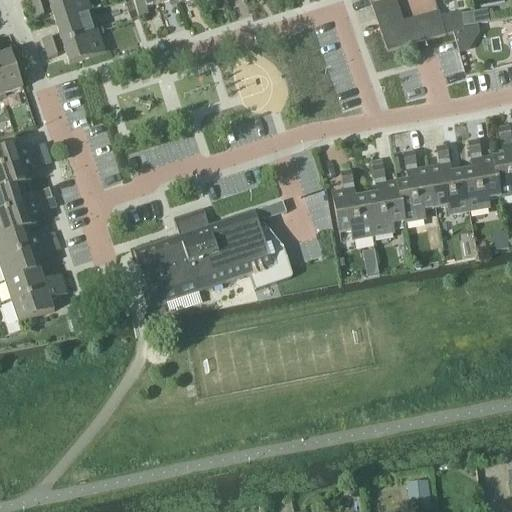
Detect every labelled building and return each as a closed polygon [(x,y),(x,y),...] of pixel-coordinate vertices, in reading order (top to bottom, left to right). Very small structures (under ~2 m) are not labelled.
[(31,0),(28,1),(32,11),(41,8),(38,0),(31,0)] [(64,0),(49,5),(55,24),(55,26),(91,14),(91,12),(86,0),(64,0)] [(133,0),(139,18),(147,16),(146,10),(159,6),(157,0),(133,0)] [(376,19),(399,11),(395,0),(372,8),(376,19)] [(41,8),(32,11),(35,21),(44,17),(41,8)] [(380,30),(403,22),(399,11),(376,19),(380,30)] [(474,14),(476,26),(489,24),(486,12),(474,14)] [(426,16),(433,40),(445,37),(439,13),(426,16)] [(91,14),(55,26),(62,46),(62,47),(98,35),(98,34),(91,14)] [(463,29),(476,26),(474,14),(461,16),(463,29)] [(414,19),(421,44),(433,40),(426,16),(414,19)] [(387,53),(421,44),(414,19),(403,22),(380,30),(387,53)] [(98,35),(62,47),(69,67),(79,64),(83,63),(105,56),(98,35)] [(45,51),(54,48),(52,39),(42,42),(45,51)] [(54,48),(45,51),(48,61),(58,58),(54,48)] [(0,88),(3,96),(23,89),(11,53),(0,56),(0,88)] [(511,148),(509,130),(499,131),(503,158),(493,160),(500,199),(511,196),(511,148)] [(0,147),(0,171),(48,155),(45,146),(21,154),(17,142),(0,147)] [(500,199),(493,160),(481,161),(478,143),(468,145),(472,172),(463,173),(470,212),(490,209),(488,201),(500,199)] [(470,212),(463,173),(451,175),(447,149),(437,151),(440,169),(428,171),(435,210),(447,208),(449,216),(470,212)] [(48,155),(0,171),(0,193),(22,186),(22,187),(31,184),(27,172),(51,164),(48,155)] [(435,210),(428,171),(416,173),(413,155),(403,157),(408,184),(397,185),(404,224),(425,221),(424,212),(435,210)] [(404,224),(397,185),(386,187),(382,169),(373,171),(377,197),(366,199),(373,238),(394,234),(392,226),(404,224)] [(373,238),(366,199),(355,201),(351,174),(340,176),(344,195),(333,197),(339,236),(350,234),(352,242),(373,238)] [(0,216),(52,199),(49,189),(25,197),(22,187),(22,186),(0,193),(0,216)] [(52,199),(0,216),(0,238),(0,239),(27,230),(35,228),(31,217),(55,209),(52,199)] [(268,208),(260,211),(263,221),(264,222),(272,220),(268,208)] [(203,212),(188,217),(212,290),(250,278),(255,293),(290,281),(291,280),(292,280),(292,279),(292,278),(292,276),(284,251),(283,250),(282,249),(281,248),(280,248),(279,248),(279,249),(277,249),(273,238),(273,237),(272,237),(265,228),(265,227),(264,227),(263,227),(262,227),(261,227),(259,228),(254,213),(209,228),(203,212)] [(179,238),(133,253),(146,291),(142,292),(148,310),(152,308),(152,310),(212,290),(188,217),(173,221),(179,238)] [(0,239),(0,262),(58,243),(58,241),(55,233),(31,241),(27,230),(0,239)] [(58,243),(0,262),(0,268),(5,283),(41,271),(37,260),(61,252),(58,243)] [(12,304),(65,287),(61,277),(45,282),(41,271),(5,283),(12,304)] [(12,304),(19,325),(54,313),(51,301),(68,295),(65,287),(12,304)] [(82,322),(70,326),(73,335),(85,330),(82,322)] [(407,486),(408,496),(429,493),(428,483),(407,486)]
